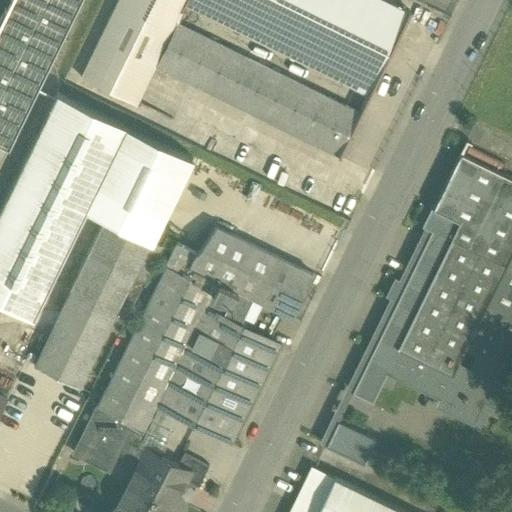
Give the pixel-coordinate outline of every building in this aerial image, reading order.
[(9,0),(0,20),(0,162),(79,0),(9,0)] [(117,0),(81,76),(137,103),(156,65),(177,22),(187,0),(117,0)] [(385,0),(187,0),(177,22),(325,94),(361,112),(410,12),(385,0)] [(325,94),(177,22),(156,65),(304,138),(325,94)] [(126,125),(57,91),(0,207),(0,299),(33,316),(97,184),(126,125)] [(361,112),(325,94),(304,138),(340,155),(361,112)] [(196,158),(126,125),(97,184),(167,218),(196,158)] [(511,178),(460,153),(434,207),(432,206),(422,226),(432,231),(352,392),(372,402),(386,373),(405,336),(494,380),(511,343),(511,178)] [(105,219),(34,365),(49,372),(79,387),(133,278),(143,283),(161,247),(150,241),(105,219)] [(178,243),(74,452),(85,457),(87,453),(110,464),(108,469),(109,469),(121,444),(134,451),(157,403),(231,441),(279,345),(239,325),(252,298),(256,299),(277,257),(216,227),(197,252),(178,243)] [(494,380),(405,336),(386,373),(451,405),(448,412),(473,424),(483,402),(499,410),(510,387),(494,380)] [(79,387),(49,372),(34,402),(65,417),(79,387)] [(375,439),(338,421),(326,446),(363,464),(375,439)] [(178,464),(145,447),(111,511),(169,511),(170,511),(172,511),(181,511),(182,511),(184,509),(185,507),(185,504),(184,501),(179,493),(186,480),(191,471),(178,464)] [(209,465),(184,452),(178,464),(191,471),(186,480),(198,486),(209,465)] [(312,466),(289,511),(317,511),(335,477),(312,466)] [(405,511),(335,477),(317,511),(405,511)]
